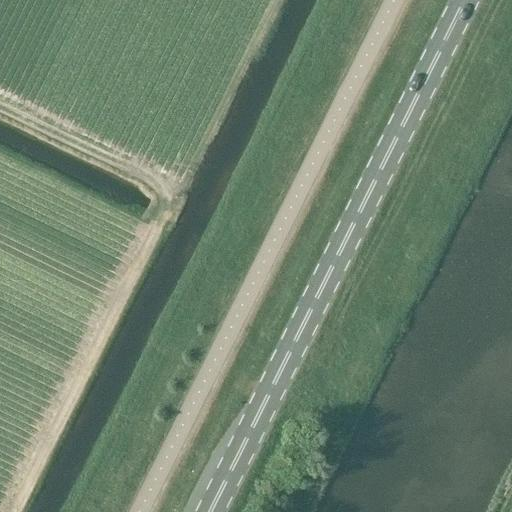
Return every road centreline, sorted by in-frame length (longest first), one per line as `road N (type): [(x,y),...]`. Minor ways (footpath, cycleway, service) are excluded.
road 1 (primary): [(211,511),(466,0)]
road 2 (track): [(15,511),(168,199),(152,178),(0,104)]
road 3 (unclassified): [(139,511),(303,184)]
road 4 (unclassified): [(394,0),(303,184)]
